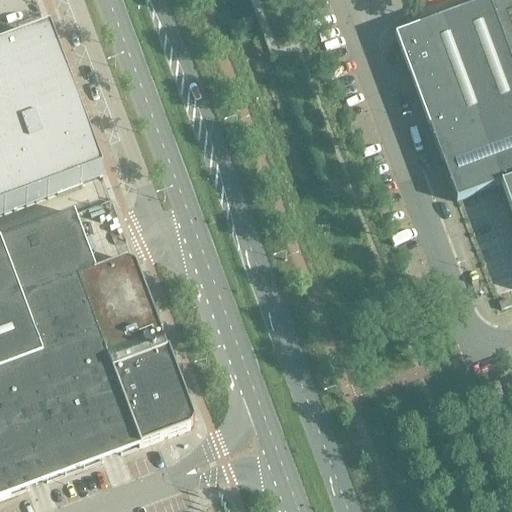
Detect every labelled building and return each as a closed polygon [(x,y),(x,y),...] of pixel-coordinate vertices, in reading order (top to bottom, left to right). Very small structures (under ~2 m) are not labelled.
[(511,0),(499,0),(488,4),(511,68),(511,0)] [(395,39),(456,203),(500,187),(511,182),(511,68),(488,4),(395,39)] [(0,217),(102,180),(49,37),(0,55),(0,217)] [(511,182),(500,187),(511,218),(511,182)] [(0,501),(10,498),(138,450),(190,431),(189,430),(193,423),(194,422),(193,422),(135,265),(135,266),(135,265),(134,266),(127,262),(126,261),(95,273),(73,216),(34,230),(0,243),(0,501)]
